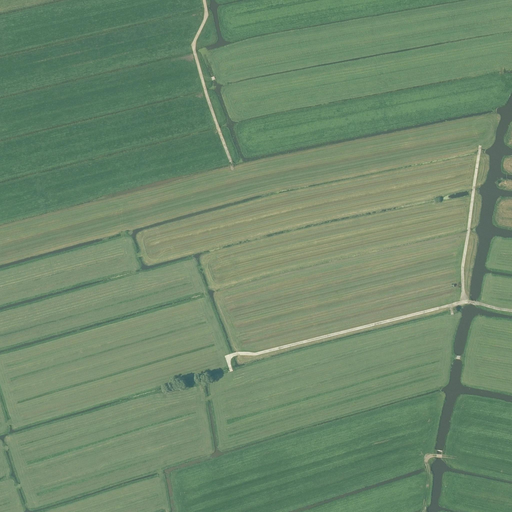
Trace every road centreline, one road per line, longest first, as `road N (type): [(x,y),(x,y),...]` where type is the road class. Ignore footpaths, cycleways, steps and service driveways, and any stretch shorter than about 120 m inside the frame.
road 1 (track): [(206,396),(237,377),(231,353),(465,299),(480,144)]
road 2 (track): [(204,0),(191,46),(234,166)]
